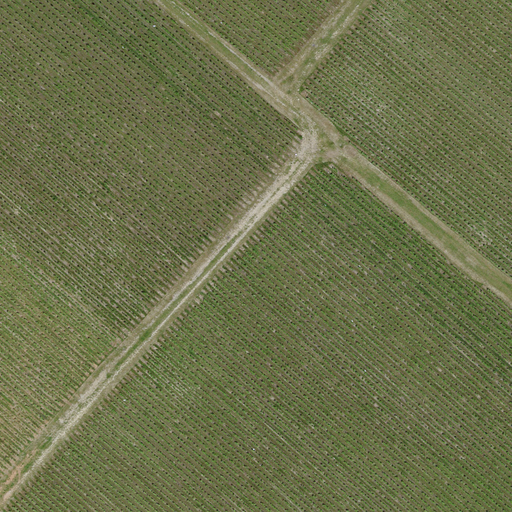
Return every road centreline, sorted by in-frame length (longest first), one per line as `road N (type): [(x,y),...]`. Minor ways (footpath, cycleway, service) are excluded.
road 1 (track): [(0,491),(327,134)]
road 2 (track): [(511,291),(327,134)]
road 3 (track): [(165,0),(327,134)]
road 4 (track): [(277,93),(354,0)]
